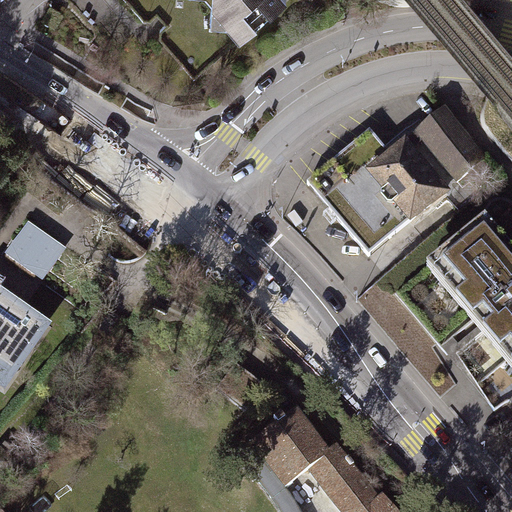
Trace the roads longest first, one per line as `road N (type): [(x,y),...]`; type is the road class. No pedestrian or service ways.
road 1 (primary): [(489,511),(392,399),(200,202)]
road 2 (tertiary): [(200,202),(265,126),(335,81),(428,48),(484,41),(511,47)]
road 3 (primary): [(200,202),(0,66)]
